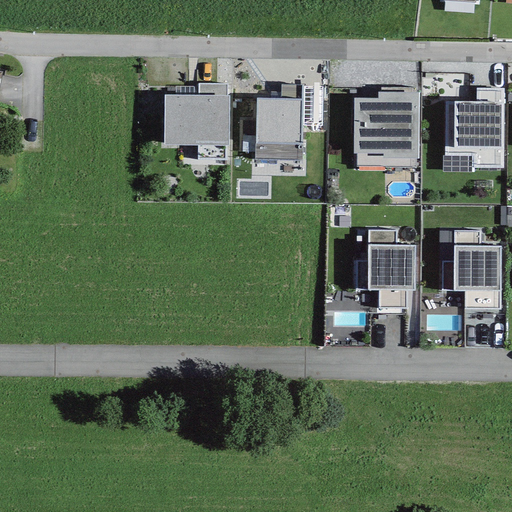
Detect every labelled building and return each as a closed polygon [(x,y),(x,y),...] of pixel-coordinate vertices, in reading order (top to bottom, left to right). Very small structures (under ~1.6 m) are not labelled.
[(198,84),(198,96),(226,96),(227,84),(198,84)] [(282,84),(281,99),(301,100),(302,85),(282,84)] [(321,87),(304,87),(303,126),(321,126),(321,87)] [(476,102),(445,102),(444,155),(472,156),(472,168),(502,168),(503,88),(476,88),(476,102)] [(418,154),(418,99),(418,92),(377,92),(377,99),(353,99),(353,154),(356,154),(382,154),(382,159),(414,159),(418,159),(418,154)] [(198,96),(164,96),(163,145),(229,145),(229,96),(226,96),(198,96)] [(281,99),(256,99),(254,159),(299,161),(301,100),(281,99)] [(414,168),(414,159),(382,159),(382,154),(356,154),(356,166),(381,166),(380,168),(414,168)] [(472,172),(472,168),(472,156),(444,155),(442,155),(441,172),(472,172)] [(394,231),(368,230),(368,290),(379,290),(379,307),(406,307),(406,290),(414,290),(414,245),(394,245),(394,231)] [(479,231),(454,231),(453,262),(442,262),(442,290),(463,291),(463,309),(499,310),(500,246),(479,246),(479,231)]
